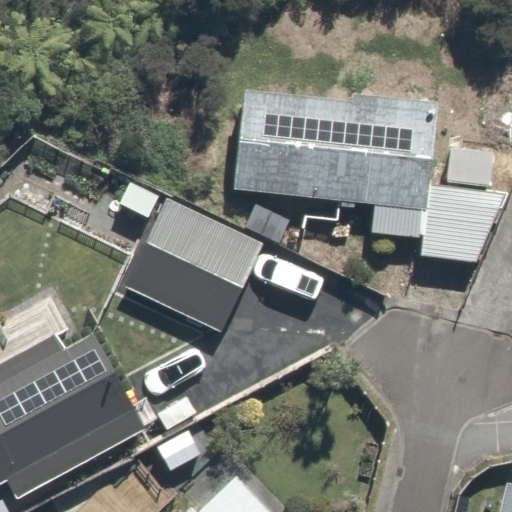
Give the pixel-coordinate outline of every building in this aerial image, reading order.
[(419,258),(474,264),(508,193),(431,185),(440,102),(352,92),(351,101),(246,90),(235,190),(375,205),(372,233),(421,238),(419,258)] [(264,243),(165,196),(124,284),(223,330),(264,243)] [(0,483),(7,480),(16,499),(145,428),(98,333),(67,348),(57,334),(0,365),(0,483)] [(272,511),(237,477),(202,511),(195,511),(191,508),(186,511),(272,511)] [(511,511),(511,483),(498,480),(490,511),(511,511)]
